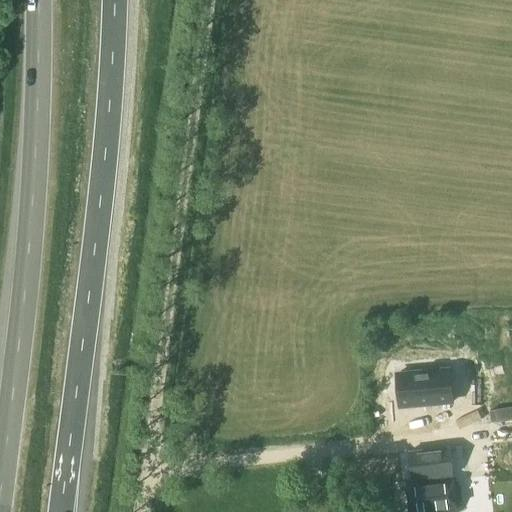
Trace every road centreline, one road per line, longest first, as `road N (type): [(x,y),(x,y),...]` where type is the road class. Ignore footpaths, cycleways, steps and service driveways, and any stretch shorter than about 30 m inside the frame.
road 1 (trunk): [(56,511),(109,0)]
road 2 (trunk): [(37,0),(35,149),(0,486)]
road 3 (unknown): [(125,463),(201,0)]
road 4 (unknown): [(125,463),(472,436)]
